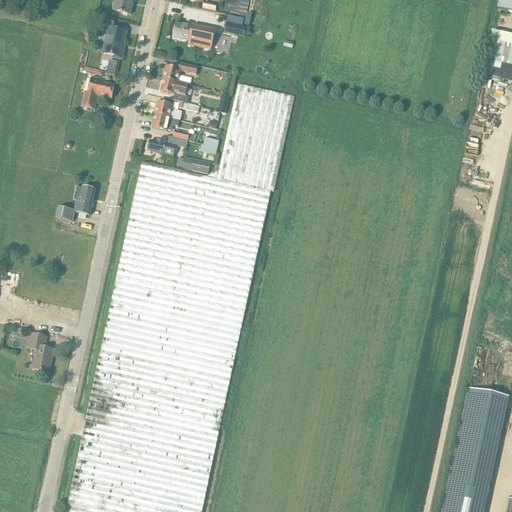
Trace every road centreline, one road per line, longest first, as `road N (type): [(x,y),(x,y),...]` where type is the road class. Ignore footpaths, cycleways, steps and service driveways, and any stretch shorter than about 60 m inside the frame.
road 1 (track): [(425,511),(511,125)]
road 2 (unclassified): [(43,511),(110,205)]
road 3 (residential): [(110,205),(158,0)]
